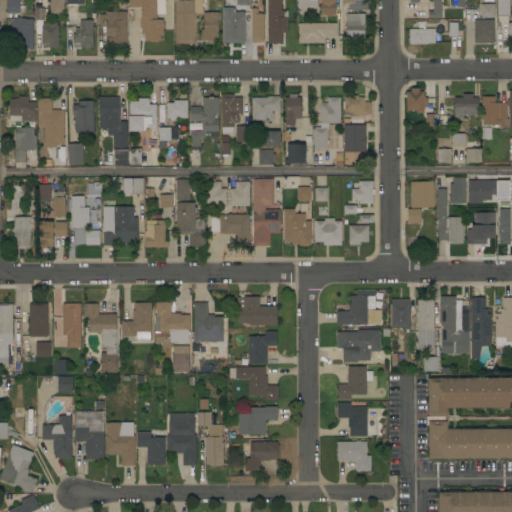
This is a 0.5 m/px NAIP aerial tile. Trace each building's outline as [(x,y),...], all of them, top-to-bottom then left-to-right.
[(19,0),(19,12),(6,13),(5,0),(19,0)] [(63,0),(63,14),(49,14),(49,6),(48,6),(48,1),(49,1),(49,0),(63,0)] [(128,0),(155,0),(156,20),(162,19),(162,23),(164,23),(164,27),(163,27),(163,41),(157,41),(157,42),(150,42),(150,41),(144,41),(144,34),(141,34),(140,7),(128,8),(128,0)] [(174,1),(173,1),(172,0),(201,0),(202,14),(194,14),(194,44),(175,44),(174,1)] [(267,0),(280,0),(281,11),(287,11),(287,33),(281,33),(281,43),(276,43),(276,44),(272,44),(267,44),(267,0)] [(297,0),(317,0),(317,8),(297,8),(297,0)] [(319,0),(367,0),(367,10),(348,10),(348,3),(342,3),(342,0),(334,0),(335,15),(330,15),(330,17),(325,17),(325,16),(320,16),(319,0)] [(440,0),(440,18),(427,18),(427,11),(432,11),(432,0),(418,0),(418,3),(409,3),(409,0),(440,0)] [(480,4),(494,4),(494,17),(480,18),(480,4)] [(222,8),(234,7),(234,12),(239,12),(239,11),(242,11),(242,12),(244,12),(244,43),(222,43),(222,8)] [(496,7),(507,7),(507,18),(496,18),(496,7)] [(34,20),(34,8),(43,8),(43,19),(34,20)] [(257,8),(257,14),(263,14),(263,42),(251,42),(251,8),(257,8)] [(98,15),(105,14),(105,11),(115,11),(115,12),(125,12),(126,48),(112,48),(112,47),(111,47),(111,45),(106,45),(105,27),(99,27),(98,15)] [(200,29),(203,29),(203,13),(220,12),(220,20),(217,20),(218,40),(212,40),(212,44),(206,44),(206,41),(201,41),(200,29)] [(345,14),(364,14),(364,23),(365,23),(365,29),(364,29),(364,38),(357,38),(357,39),(352,39),(352,38),(345,38),(345,14)] [(10,19),(25,18),(25,19),(33,19),(33,23),(32,23),(33,49),(13,49),(13,28),(10,28),(10,19)] [(493,20),(493,43),(473,43),(473,19),(493,20)] [(92,48),(81,48),(81,47),(80,47),(80,48),(73,47),(73,44),(72,44),(72,34),(75,34),(75,28),(79,28),(79,20),(92,20),(92,48)] [(448,22),(457,23),(457,36),(447,36),(448,22)] [(41,26),(42,26),(42,23),(57,23),(57,26),(58,26),(58,47),(49,48),(49,47),(42,47),(42,44),(41,44),(41,26)] [(336,37),(324,37),(324,44),(298,44),(298,23),(336,23),(336,37)] [(434,43),(428,43),(428,44),(407,44),(407,29),(434,29),(434,43)] [(405,91),(410,91),(410,88),(418,88),(418,91),(423,91),(423,98),(427,98),(427,107),(423,107),(423,113),(415,113),(415,110),(405,111),(405,91)] [(220,94),(233,95),(233,98),(241,98),(241,115),(238,115),(238,123),(233,123),(233,127),(232,127),(232,134),(221,134),(221,127),(220,127),(220,94)] [(288,97),(288,94),(296,94),(296,97),(300,97),(300,118),(294,119),(294,125),(285,125),(284,97),(288,97)] [(462,97),(462,94),(471,94),(472,98),(477,97),(477,115),(462,115),(462,118),(454,118),(453,97),(462,97)] [(8,99),(17,99),(17,96),(28,96),(28,102),(35,102),(35,121),(11,121),(11,116),(9,116),(8,99)] [(98,97),(118,96),(119,122),(127,121),(127,150),(128,150),(128,160),(128,166),(114,167),(113,150),(112,150),(112,136),(107,136),(107,129),(99,129),(98,97)] [(251,98),(267,98),(267,96),(280,96),(280,100),(279,100),(279,111),(271,111),(271,113),(273,113),(273,121),(251,121),(251,98)] [(343,97),(351,97),(351,96),(356,96),(356,97),(364,97),(364,102),(370,102),(370,116),(363,116),(363,117),(348,117),(348,115),(344,115),(343,97)] [(190,107),(200,107),(200,108),(202,108),(202,98),(208,98),(208,97),(212,97),(212,98),(218,98),(218,114),(214,114),(214,119),(217,119),(217,137),(204,137),(204,138),(199,138),(199,145),(201,144),(201,151),(199,151),(199,150),(190,150),(190,147),(190,135),(190,131),(200,131),(200,121),(190,122),(190,107)] [(313,128),(320,128),(320,105),(320,103),(327,103),(327,97),(340,97),(340,124),(327,124),(327,133),(326,133),(326,140),(328,140),(328,145),(326,145),(326,151),(313,151),(313,128)] [(508,127),(499,128),(499,125),(482,125),(482,114),(481,114),(481,104),(480,97),(494,97),(494,103),(506,103),(506,119),(508,119),(508,127)] [(44,127),(37,127),(36,98),(51,98),(51,108),(63,108),(64,145),(55,145),(55,147),(44,147),(44,127)] [(155,127),(145,127),(145,131),(143,131),(128,131),(128,101),(137,101),(137,99),(148,99),(148,101),(149,101),(148,104),(155,104),(155,127)] [(187,118),(176,118),(176,121),(169,121),(169,118),(166,118),(166,103),(173,103),(173,100),(186,100),(187,118)] [(93,132),(75,132),(74,115),(72,115),(72,105),(78,104),(77,101),(92,101),(93,132)] [(425,114),(434,114),(433,127),(425,127),(425,114)] [(350,152),(350,151),(345,151),(345,142),(346,142),(346,125),(359,125),(359,132),(364,132),(364,139),(365,139),(365,143),(363,143),(364,152),(350,152)] [(249,126),(248,142),(235,142),(235,126),(249,126)] [(158,127),(170,127),(170,141),(163,141),(163,147),(158,147),(158,127)] [(14,137),(14,128),(33,128),(33,136),(35,136),(35,149),(33,149),(33,151),(25,151),(25,162),(14,162),(14,137)] [(260,146),(260,131),(275,131),(275,130),(279,130),(279,146),(260,146)] [(451,134),(464,134),(464,147),(451,147),(451,134)] [(67,144),(81,144),(82,164),(68,164),(67,144)] [(283,159),(287,159),(286,144),(304,144),(305,163),(301,163),(301,164),(283,164),(283,159)] [(129,149),(140,148),(141,164),(130,164),(129,149)] [(437,149),(450,149),(450,151),(451,151),(451,155),(450,155),(450,162),(436,162),(437,149)] [(478,163),(465,163),(465,155),(463,155),(463,152),(465,152),(465,149),(478,149),(478,163)] [(258,150),(272,150),(272,154),(275,154),(275,162),(272,162),(272,165),(258,165),(258,150)] [(122,194),(122,189),(112,189),(111,177),(121,177),(121,180),(122,180),(122,178),(142,178),(142,194),(122,194)] [(464,204),(448,204),(448,195),(449,195),(449,184),(452,184),(452,177),(464,178),(464,204)] [(252,179),(272,179),(273,210),(279,210),(279,233),(270,233),(270,246),(252,246),(252,179)] [(176,223),(173,223),(173,214),(176,214),(176,180),(188,180),(188,203),(194,203),(194,232),(202,232),(203,246),(188,246),(188,235),(176,235),(176,234),(176,223)] [(508,180),(495,181),(495,198),(509,197),(508,180)] [(226,206),(206,206),(206,181),(220,182),(220,188),(226,189),(226,206)] [(372,181),(372,189),(373,189),(374,194),(372,194),(372,203),(358,203),(358,201),(356,201),(356,200),(351,200),(351,189),(358,189),(358,181),(372,181)] [(410,182),(432,181),(433,208),(410,208),(410,182)] [(87,183),(93,183),(93,182),(100,182),(100,195),(87,195),(87,183)] [(249,206),(228,206),(228,189),(234,189),(234,182),(249,182),(249,206)] [(50,200),(37,200),(36,185),(50,185),(50,200)] [(310,187),(310,199),(309,199),(309,202),(297,202),(297,200),(296,200),(296,187),(310,187)] [(143,197),(143,188),(152,188),(152,197),(143,197)] [(314,188),(326,188),(326,201),(314,202),(314,188)] [(436,189),(446,189),(446,219),(437,219),(436,189)] [(65,217),(52,217),(52,207),(51,207),(50,200),(52,200),(52,197),(53,197),(53,192),(62,192),(62,197),(64,197),(65,217)] [(159,195),(172,195),(172,207),(159,207),(159,195)] [(70,208),(71,208),(70,197),(83,196),(84,208),(88,208),(88,223),(85,223),(85,228),(71,228),(70,208)] [(508,244),(509,204),(498,203),(497,244),(508,244)] [(355,213),(342,213),(342,205),(355,205),(355,213)] [(133,207),(133,218),(137,218),(137,243),(114,243),(114,238),(112,238),(112,246),(103,246),(103,232),(113,232),(113,207),(133,207)] [(294,209),(294,214),(304,214),(304,221),(310,221),(310,246),(298,246),(298,244),(292,244),(292,241),(283,242),(283,209),(294,209)] [(406,209),(420,209),(420,222),(407,223),(406,209)] [(474,213),(494,213),(494,227),(474,227),(474,213)] [(358,223),(358,214),(372,214),(372,223),(358,223)] [(219,215),(248,215),(248,245),(234,246),(234,233),(219,233),(219,232),(209,232),(209,216),(219,215)] [(13,230),(12,230),(12,227),(13,227),(13,217),(30,217),(30,218),(35,218),(35,231),(30,231),(30,246),(24,246),(24,249),(16,249),(16,245),(13,245),(13,230)] [(462,217),(463,241),(461,241),(461,244),(449,244),(449,242),(447,242),(447,234),(444,234),(444,228),(447,228),(447,217),(462,217)] [(314,221),(323,221),(323,219),(334,218),(334,221),(340,221),(341,246),(322,246),(322,242),(314,242),(314,221)] [(164,247),(151,247),(151,246),(144,246),(144,236),(150,236),(150,221),(163,221),(163,224),(164,224),(164,247)] [(38,222),(53,222),(53,233),(52,232),(51,248),(47,248),(42,248),(42,246),(38,246),(38,222)] [(66,222),(66,237),(54,237),(54,222),(66,222)] [(368,225),(368,242),(359,242),(359,245),(348,245),(348,225),(368,225)] [(85,231),(99,231),(99,245),(85,245),(85,231)] [(417,248),(407,248),(406,236),(417,236),(417,248)] [(336,325),(336,311),(348,311),(348,304),(350,304),(349,295),(355,295),(355,290),(373,290),(373,296),(374,296),(374,310),(375,310),(375,324),(336,325)] [(257,325),(257,326),(254,326),(254,325),(248,325),(248,323),(236,323),(236,297),(243,297),(243,296),(258,296),(258,306),(276,306),(276,325),(257,325)] [(468,353),(441,354),(440,322),(439,322),(438,296),(455,296),(455,300),(460,300),(460,308),(467,308),(468,353)] [(484,298),(484,308),(486,308),(486,314),(491,314),(491,337),(490,337),(490,346),(480,346),(480,359),(470,359),(470,298),(484,298)] [(511,347),(495,347),(495,338),(494,338),(494,307),(501,307),(502,298),(511,298),(511,347)] [(390,299),(409,299),(409,328),(408,328),(408,330),(404,330),(404,328),(390,328),(390,299)] [(417,299),(432,299),(432,349),(417,349),(417,299)] [(150,302),(150,308),(151,308),(151,312),(150,312),(150,332),(149,332),(149,340),(122,340),(122,337),(121,337),(121,321),(132,321),(132,310),(133,310),(133,303),(150,302)] [(159,302),(165,302),(170,302),(170,313),(179,313),(179,315),(188,315),(189,335),(188,335),(188,343),(172,343),(172,346),(188,346),(188,372),(172,372),(171,354),(172,354),(172,347),(154,347),(154,315),(155,315),(155,302),(159,302)] [(193,303),(206,302),(207,315),(213,314),(213,316),(222,316),(222,341),(215,341),(215,343),(211,343),(211,342),(193,342),(193,303)] [(28,304),(46,303),(47,336),(29,336),(28,304)] [(61,303),(80,303),(80,348),(66,348),(65,335),(62,335),(61,303)] [(83,303),(98,303),(98,314),(116,314),(116,373),(100,373),(100,366),(96,367),(96,360),(100,360),(100,352),(105,352),(105,347),(101,347),(101,332),(88,332),(88,317),(87,317),(87,316),(83,316),(83,303)] [(0,304),(11,304),(12,345),(7,345),(7,364),(0,364),(0,304)] [(369,352),(369,360),(357,361),(357,362),(342,363),(341,348),(336,348),(335,332),(356,331),(356,330),(378,330),(379,351),(369,352)] [(248,358),(247,358),(247,355),(248,355),(247,336),(264,336),(264,331),(276,331),(276,346),(266,346),(266,364),(248,364),(248,358)] [(50,342),(50,357),(35,357),(35,342),(50,342)] [(402,353),(402,365),(390,365),(390,353),(402,353)] [(422,371),(422,356),(437,356),(437,371),(422,371)] [(365,366),(365,394),(350,394),(350,399),(337,399),(337,384),(346,384),(346,366),(365,366)] [(264,367),(264,376),(266,376),(266,385),(277,385),(277,401),(263,401),(263,396),(247,396),(247,379),(235,379),(235,367),(264,367)] [(71,377),(72,392),(57,392),(57,377),(71,377)] [(511,378),(511,407),(446,408),(446,416),(428,416),(427,378),(511,378)] [(365,407),(366,436),(349,437),(349,427),(347,427),(347,418),(336,418),(336,413),(335,413),(335,408),(336,408),(336,403),(350,403),(350,407),(365,407)] [(238,408),(264,407),(264,406),(276,406),(277,420),(265,420),(265,435),(238,435),(238,408)] [(70,449),(71,449),(71,452),(70,452),(70,458),(54,458),(54,450),(52,450),(52,440),(41,440),(41,425),(57,425),(57,415),(63,415),(63,411),(68,411),(68,415),(70,415),(70,449)] [(103,460),(85,460),(84,441),(74,441),(74,411),(103,411),(103,460)] [(222,465),(220,465),(220,466),(208,466),(208,465),(205,465),(205,457),(203,457),(203,437),(208,437),(208,426),(196,426),(196,412),(210,412),(210,425),(221,425),(221,437),(222,437),(222,465)] [(193,413),(193,435),(195,435),(195,466),(182,466),(182,453),(175,453),(175,451),(166,451),(166,435),(168,435),(168,413),(193,413)] [(511,458),(428,459),(427,421),(446,421),(446,429),(511,429),(511,458)] [(134,466),(120,466),(120,453),(105,454),(105,422),(132,422),(133,435),(134,435),(134,466)] [(165,465),(146,465),(145,447),(136,447),(136,432),(150,432),(150,437),(165,437),(165,465)] [(268,442),(268,441),(271,441),(271,442),(276,442),(276,445),(278,445),(278,459),(269,459),(269,461),(259,461),(259,471),(244,471),(244,458),(249,458),(249,442),(268,442)] [(336,461),(336,442),(356,442),(356,441),(359,441),(359,442),(365,442),(365,455),(370,455),(370,471),(355,471),(355,460),(336,461)] [(27,468),(29,469),(26,475),(37,480),(32,492),(19,487),(19,486),(5,481),(5,482),(0,479),(0,475),(2,471),(0,470),(0,464),(1,462),(4,464),(12,444),(33,453),(27,468)] [(511,492),(511,511),(438,511),(438,492),(511,492)] [(21,504),(20,500),(32,495),(34,499),(35,498),(37,504),(36,504),(38,509),(30,511),(7,511),(7,510),(21,504)]
